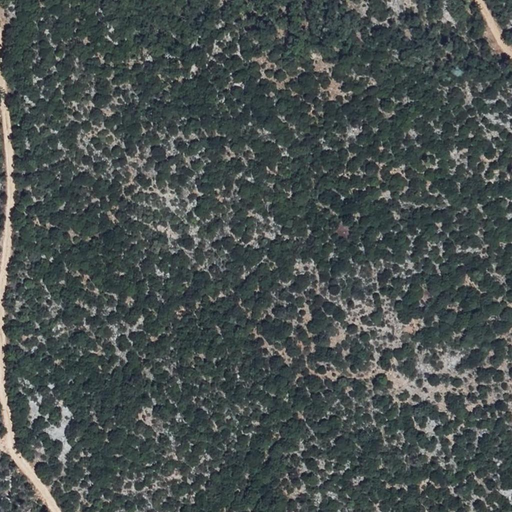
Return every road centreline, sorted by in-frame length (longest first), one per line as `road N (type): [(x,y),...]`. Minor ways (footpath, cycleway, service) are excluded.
road 1 (track): [(0,296),(11,161),(0,37)]
road 2 (track): [(56,511),(16,450),(0,368)]
